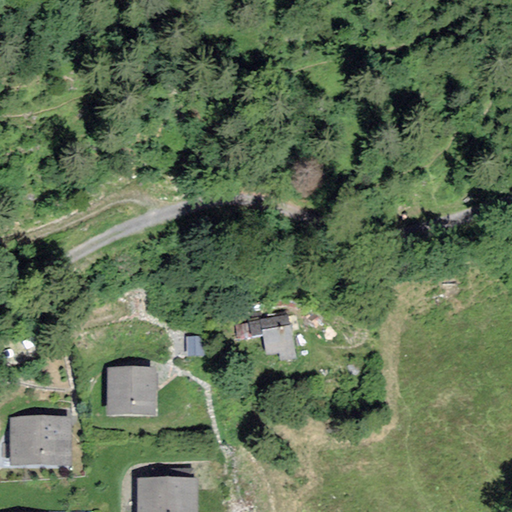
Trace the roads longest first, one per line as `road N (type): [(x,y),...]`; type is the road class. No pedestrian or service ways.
road 1 (residential): [(511,202),(378,239),(343,234),(273,202),(210,200),(81,251),(0,299)]
road 2 (track): [(171,209),(139,196),(117,200),(0,243)]
